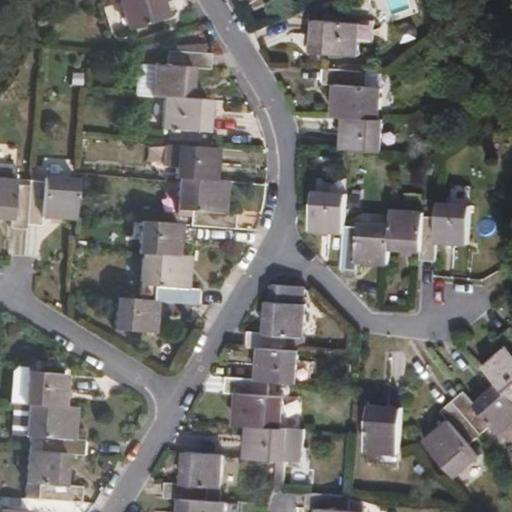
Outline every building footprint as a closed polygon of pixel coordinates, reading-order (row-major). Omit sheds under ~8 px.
[(174,25),(165,0),(144,0),(128,5),(138,37),(174,25)] [(345,32),(340,59),(379,65),(380,51),(392,53),(394,39),(345,32)] [(223,52),(221,50),(182,44),(180,60),(216,65),(221,65),(223,52)] [(186,94),(212,96),(216,65),(180,60),(174,93),(186,94)] [(376,79),(330,73),(329,90),(344,92),(374,95),(376,79)] [(359,120),(388,124),(391,97),(374,95),(344,92),(341,118),(359,120)] [(230,97),(212,96),(186,94),(183,123),(226,129),(230,97)] [(388,124),(359,120),(355,155),(390,159),(394,125),(388,124)] [(198,172),(227,175),(231,142),(186,138),(184,160),(194,161),(193,172),(198,172)] [(227,175),(198,172),(195,204),(215,206),(239,209),(243,177),(227,175)] [(0,175),(0,218),(13,219),(13,183),(14,176),(0,175)] [(79,176),(48,175),(48,180),(47,213),(79,214),(79,205),(79,176)] [(30,179),(30,183),(29,222),(47,223),(47,213),(48,180),(30,179)] [(29,222),(30,183),(13,183),(13,219),(13,226),(29,227),(29,222)] [(348,227),(350,201),(323,199),(318,235),(346,239),(348,227)] [(239,209),(215,206),(214,221),(258,226),(259,211),(239,209)] [(476,213),(444,210),(443,224),(441,247),(472,251),(476,213)] [(151,247),(157,248),(190,251),(192,219),(154,215),(151,247)] [(399,215),(398,226),(395,252),(423,255),(428,222),(429,218),(399,215)] [(393,267),(395,252),(398,226),(366,222),(366,228),(362,263),(393,267)] [(443,224),(428,222),(423,255),(422,266),(439,268),(441,247),(443,224)] [(366,228),(348,227),(346,239),(343,275),(361,276),(362,263),(366,228)] [(190,251),(157,248),(154,280),(176,282),(200,285),(203,252),(190,251)] [(200,285),(176,282),(174,297),(215,301),(216,286),(200,285)] [(167,297),(129,293),(127,326),(165,330),(167,297)] [(299,349),(304,350),(311,351),(316,304),(280,301),(276,329),(301,332),(299,349)] [(301,332),(276,329),(258,327),(256,345),(267,346),(299,349),(301,332)] [(301,384),(304,350),(299,349),(267,346),(263,379),(268,380),(301,384)] [(511,354),(494,369),(507,387),(511,393),(511,354)] [(34,401),(38,371),(38,366),(28,365),(23,370),(20,400),(34,401)] [(34,401),(40,402),(70,404),(73,374),(38,371),(34,401)] [(263,379),(227,375),(226,391),(240,393),(267,396),(268,380),(263,379)] [(511,432),(511,393),(507,387),(481,407),(497,429),(505,438),(511,432)] [(237,425),(254,427),(286,430),(288,398),(267,396),(240,393),(237,425)] [(460,404),(486,437),(497,429),(481,407),(472,395),(460,404)] [(84,405),(70,404),(40,402),(37,432),(57,433),(81,435),(84,405)] [(474,446),(486,437),(460,404),(448,413),(458,428),(474,446)] [(400,455),(405,416),(376,413),(371,452),(400,455)] [(280,462),(290,463),(292,431),(286,430),(254,427),(250,458),(280,462)] [(474,446),(458,428),(438,445),(465,479),(486,462),(474,446)] [(292,431),(290,463),(306,464),(309,432),(292,431)] [(81,435),(57,433),(55,451),(73,453),(97,455),(98,436),(81,435)] [(55,451),(35,449),(32,480),(45,481),(70,482),(73,453),(55,451)] [(226,456),(185,451),(183,481),(223,486),(226,456)] [(290,463),(280,462),(278,491),(287,493),(290,463)] [(223,486),(183,481),(167,479),(165,497),(182,498),(222,502),(223,486)] [(70,482),(45,481),(44,494),(87,498),(89,484),(70,482)] [(349,499),(305,495),(304,507),(324,509),(352,511),(353,499),(349,499)] [(222,502),(182,498),(180,511),(228,511),(229,503),(222,502)] [(0,500),(0,511),(33,511),(35,504),(0,500)]
